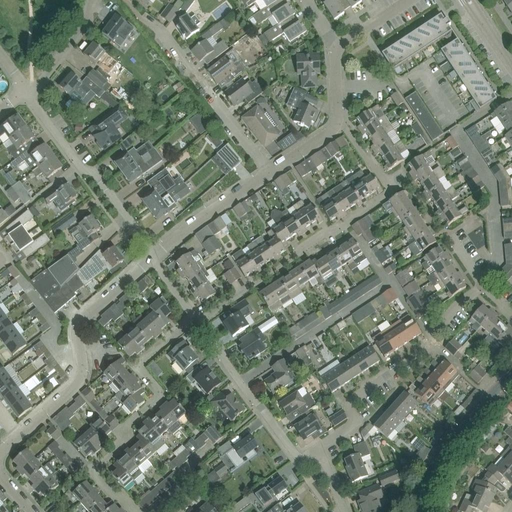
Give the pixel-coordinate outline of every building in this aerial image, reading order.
[(185,14),(194,2),(192,0),(187,0),(180,10),(185,14)] [(240,0),(246,8),(255,3),(261,11),(266,8),(267,8),(278,0),(240,0)] [(272,16),(278,25),(292,16),(293,16),(295,15),(288,5),(286,6),(282,0),(278,0),(267,8),(266,8),(261,11),(252,17),(258,26),(272,16)] [(345,0),(329,0),(323,4),(334,21),(344,14),(343,12),(350,7),(351,7),(345,0)] [(345,0),(351,7),(350,7),(352,9),(361,3),(360,1),(361,0),(345,0)] [(169,5),(167,9),(161,17),(170,24),(179,12),(169,5)] [(181,24),(176,28),(183,36),(182,37),(183,39),(184,38),(186,41),(199,31),(196,27),(200,24),(195,16),(190,20),(187,15),(179,21),(181,24)] [(116,16),(102,34),(120,48),(119,48),(120,48),(120,47),(133,30),(134,30),(116,16)] [(290,43),(298,38),(306,32),(300,22),(298,24),(293,16),(292,16),(278,25),(264,34),(269,43),(284,34),(290,43)] [(429,20),(441,39),(452,32),(448,27),(451,25),(447,20),(444,21),(441,16),(436,19),(434,17),(429,20)] [(420,29),(431,46),(441,39),(429,20),(424,23),(426,26),(420,29)] [(220,23),(209,31),(213,37),(224,28),(220,23)] [(415,29),(409,33),(422,52),(431,46),(420,29),(416,32),(415,29)] [(422,52),(409,33),(405,36),(406,38),(401,42),(412,58),(422,52)] [(213,37),(217,43),(222,40),(218,34),(213,37)] [(206,41),(199,45),(191,51),(200,63),(203,60),(207,66),(215,60),(228,49),(222,41),(212,49),(206,41)] [(448,62),(467,50),(463,44),(461,46),(457,41),(441,52),(448,62)] [(390,46),(402,65),(412,58),(401,42),(397,44),(395,42),(390,46)] [(94,43),(83,56),(90,61),(87,65),(86,65),(86,66),(91,70),(85,77),(99,88),(104,92),(110,84),(108,83),(116,74),(109,68),(113,62),(113,63),(115,61),(94,43)] [(382,54),(385,59),(393,71),(402,65),(390,46),(385,49),(387,51),(382,54)] [(454,72),(471,61),(467,56),(470,54),(467,50),(448,62),(454,72)] [(303,88),(316,87),(316,74),(320,73),(318,55),(296,57),(298,75),(302,74),(303,88)] [(226,58),(215,66),(207,72),(217,85),(224,79),(228,84),(231,82),(247,70),(241,62),(234,68),(226,58)] [(460,82),(479,69),(476,64),(473,65),(471,61),(454,72),(460,82)] [(479,69),(460,82),(467,91),(483,80),(480,75),(482,74),(479,69)] [(70,97),(70,96),(79,105),(91,91),(70,72),(58,86),(70,97)] [(95,94),(99,88),(85,77),(81,82),(91,91),(95,94)] [(244,99),(248,104),(264,93),(255,81),(252,84),(250,81),(245,85),(242,80),(235,86),(232,88),(229,91),(224,94),(228,100),(228,101),(229,102),(230,102),(234,107),(244,99)] [(470,103),(492,88),(489,83),(486,85),(483,80),(467,91),(473,101),(469,103),(470,103)] [(232,88),(235,86),(232,82),(231,82),(228,84),(225,87),(229,91),(232,88)] [(95,94),(94,95),(99,99),(104,92),(99,88),(95,94)] [(476,113),(496,100),(493,95),(495,93),(492,88),(470,103),(476,113)] [(298,112),(297,113),(293,122),(298,124),(297,125),(303,128),(303,127),(308,129),(311,122),(314,123),(318,112),(302,104),(307,94),(294,89),(291,96),(297,99),(293,109),(298,112)] [(104,92),(101,97),(115,109),(119,106),(120,106),(104,92)] [(398,107),(403,103),(397,93),(391,97),(398,107)] [(439,138),(443,135),(415,93),(405,100),(432,142),(437,139),(439,138)] [(510,102),(490,116),(493,120),(496,118),(501,124),(511,116),(511,110),(511,109),(511,108),(511,106),(510,104),(511,103),(510,102)] [(103,148),(104,150),(114,143),(113,142),(114,141),(115,142),(119,139),(118,138),(120,137),(111,126),(118,120),(120,122),(127,117),(119,106),(92,127),(96,133),(93,135),(98,142),(97,142),(102,149),(103,148)] [(377,106),(356,120),(361,126),(358,128),(360,132),(378,120),(374,115),(380,111),(377,106)] [(263,116),(258,109),(257,108),(243,119),(264,147),(279,136),(277,135),(274,130),(276,129),(279,127),(268,112),(265,114),(263,116)] [(198,113),(189,121),(200,135),(209,128),(198,113)] [(0,138),(5,134),(10,140),(26,127),(18,116),(0,129),(0,138)] [(384,116),(378,120),(360,132),(363,136),(366,134),(370,140),(391,126),(384,116)] [(511,116),(501,124),(505,131),(501,133),(504,137),(511,131),(511,116)] [(391,126),(370,140),(374,146),(371,148),(373,152),(391,140),(387,135),(393,130),(394,130),(400,126),(397,122),(391,126)] [(475,126),(465,132),(469,138),(479,131),(475,126)] [(34,138),(26,127),(10,140),(14,145),(8,150),(15,160),(16,160),(27,151),(24,146),(34,138)] [(277,144),(282,152),(303,137),(298,130),(277,144)] [(130,137),(118,147),(119,147),(119,146),(124,152),(135,144),(130,137)] [(348,147),(342,137),(335,142),(342,152),(348,147)] [(453,150),(458,147),(451,137),(446,140),(453,150)] [(373,152),(376,156),(379,154),(383,160),(404,146),(401,142),(394,146),(391,140),(373,152)] [(149,141),(142,147),(136,151),(134,148),(127,154),(126,153),(114,162),(122,174),(148,155),(155,149),(149,141)] [(335,142),(325,148),(332,159),(342,152),(335,142)] [(486,142),(484,143),(476,148),(479,154),(489,147),(486,142)] [(228,145),(216,155),(231,171),(242,162),(228,145)] [(16,160),(10,164),(14,169),(19,165),(24,161),(25,161),(29,167),(28,167),(33,172),(53,157),(45,146),(42,148),(33,155),(29,150),(27,151),(16,160)] [(404,146),(383,160),(387,166),(384,168),(387,172),(411,156),(404,146)] [(493,153),(489,147),(479,154),(483,160),(493,153)] [(325,148),(315,155),(322,165),(332,159),(325,148)] [(148,155),(122,174),(130,184),(142,175),(143,175),(163,160),(155,150),(155,149),(148,155)] [(409,173),(411,177),(428,166),(435,162),(431,157),(432,156),(429,152),(408,165),(412,171),(409,173)] [(316,169),(322,165),(315,155),(305,161),(313,173),(317,170),(316,169)] [(62,168),(53,157),(33,172),(36,177),(42,172),(47,179),(62,168)] [(465,157),(456,162),(459,167),(468,162),(465,157)] [(313,173),(305,161),(295,168),(301,178),(311,172),(312,174),(313,173)] [(490,170),(494,176),(504,169),(500,163),(490,170)] [(428,166),(411,177),(414,182),(417,180),(421,185),(442,172),(439,167),(432,172),(428,166)] [(471,167),(463,172),(463,173),(461,174),(464,178),(468,184),(478,177),(471,167)] [(510,179),(504,169),(494,176),(499,183),(510,179)] [(290,171),(280,178),(287,188),(296,181),(290,171)] [(361,171),(356,174),(370,195),(376,191),(378,194),(382,191),(371,175),(366,179),(361,171)] [(445,176),(442,172),(421,185),(425,191),(422,193),(425,197),(441,186),(438,181),(445,176)] [(149,194),(141,200),(149,211),(184,184),(179,178),(174,181),(173,183),(168,177),(166,178),(161,173),(147,183),(151,189),(147,192),(149,194)] [(347,181),(351,187),(362,204),(366,202),(364,199),(370,195),(356,174),(347,181)] [(468,184),(471,189),(481,182),(478,177),(468,184)] [(280,178),(274,182),(280,190),(281,192),(287,188),(280,178)] [(499,183),(499,191),(511,190),(510,179),(499,183)] [(485,187),(481,182),(471,189),(474,194),(485,187)] [(12,188),(20,199),(25,195),(17,184),(12,188)] [(55,190),(43,198),(48,205),(53,202),(55,205),(54,206),(56,209),(57,208),(61,212),(67,208),(75,202),(74,200),(77,197),(68,184),(57,193),(55,190)] [(184,184),(149,211),(157,222),(171,211),(177,207),(174,204),(190,192),(184,184)] [(336,187),(350,208),(356,204),(358,207),(362,204),(351,187),(346,191),(341,184),(336,187)] [(445,192),(441,186),(425,197),(428,202),(431,200),(434,205),(455,192),(452,187),(445,192)] [(344,212),(350,208),(336,187),(332,190),(336,197),(331,201),(342,218),(346,215),(344,212)] [(6,192),(8,195),(14,203),(20,199),(12,188),(6,192)] [(511,199),(511,197),(511,190),(499,191),(500,200),(511,199)] [(389,202),(382,206),(386,212),(390,209),(393,213),(409,203),(405,197),(408,195),(405,191),(389,202)] [(458,196),(455,192),(434,205),(438,211),(435,213),(438,217),(454,206),(451,201),(458,196)] [(326,193),(316,200),(330,222),(336,218),(338,221),(342,218),(331,201),(326,193)] [(511,206),(511,199),(500,200),(501,207),(511,206)] [(301,200),(297,203),(311,225),(317,221),(319,224),(323,221),(311,203),(306,207),(301,200)] [(305,229),(311,225),(297,203),(292,206),(296,213),(291,216),(303,234),(307,232),(305,229)] [(413,209),(409,203),(393,213),(396,218),(398,216),(402,222),(418,211),(416,207),(413,209)] [(10,217),(17,211),(12,205),(4,211),(10,217)] [(240,219),(241,218),(247,215),(240,205),(234,209),(240,219)] [(454,206),(438,217),(441,222),(444,220),(448,226),(469,212),(465,207),(458,212),(454,206)] [(29,210),(6,229),(10,235),(5,239),(11,247),(28,235),(23,227),(35,219),(31,213),(29,210)] [(406,227),(403,229),(406,233),(422,223),(418,217),(421,215),(418,211),(402,222),(406,227)] [(272,213),(271,218),(276,226),(271,230),(283,247),(287,245),(285,242),(291,238),(274,212),(272,213)] [(299,237),(303,234),(291,216),(286,220),(281,213),(275,212),(274,212),(291,238),(297,234),(299,237)] [(72,214),(51,228),(56,236),(77,221),(72,214)] [(95,222),(91,217),(83,222),(79,225),(79,226),(70,233),(74,238),(79,234),(84,240),(76,246),(77,247),(70,253),(75,260),(82,254),(81,252),(99,239),(97,236),(96,237),(94,234),(101,229),(100,228),(101,227),(101,226),(98,221),(96,221),(95,222)] [(220,218),(213,222),(207,227),(214,236),(220,232),(227,228),(220,218)] [(511,218),(502,220),(503,226),(511,225),(511,218)] [(362,220),(357,223),(363,233),(368,229),(362,220)] [(375,240),(368,229),(363,233),(357,223),(351,227),(358,237),(362,234),(368,245),(375,240)] [(426,229),(422,223),(406,233),(409,238),(412,236),(415,242),(432,231),(429,227),(426,229)] [(511,232),(511,225),(503,226),(503,233),(511,232)] [(283,248),(283,247),(271,230),(266,233),(271,240),(266,244),(277,261),(281,258),(279,255),(285,251),(283,248)] [(410,246),(408,247),(414,258),(420,254),(436,243),(432,237),(435,235),(432,231),(415,242),(410,246)] [(34,243),(28,235),(11,247),(16,255),(22,252),(26,258),(50,241),(46,234),(34,243)] [(202,245),(208,255),(221,247),(214,237),(202,245)] [(273,264),(277,261),(266,244),(261,237),(251,243),(265,265),(271,261),(273,264)] [(349,243),(343,247),(355,265),(356,267),(360,264),(359,263),(366,259),(362,253),(351,237),(347,240),(349,243)] [(246,257),(257,274),(261,272),(259,269),(265,265),(251,243),(246,246),(251,253),(246,257)] [(357,268),(355,265),(343,247),(337,251),(335,248),(331,250),(342,267),(347,263),(351,268),(353,271),(357,268)] [(80,270),(79,270),(75,274),(83,283),(105,266),(109,272),(124,261),(114,248),(103,255),(100,251),(80,270)] [(375,255),(378,260),(381,265),(392,258),(385,248),(379,252),(375,255)] [(439,248),(423,258),(426,262),(421,265),(425,271),(432,267),(448,256),(446,252),(443,254),(439,248)] [(236,254),(230,257),(239,270),(241,272),(244,278),(251,274),(253,277),(257,274),(246,257),(241,250),(236,254)] [(329,256),(323,260),(334,275),(338,272),(336,270),(342,267),(331,250),(327,253),(329,256)] [(177,271),(178,272),(179,275),(196,264),(200,261),(201,260),(198,255),(196,256),(193,252),(176,263),(180,269),(177,271)] [(45,302),(65,283),(75,274),(79,270),(68,254),(60,260),(43,272),(29,283),(45,302)] [(435,273),(433,274),(428,277),(431,282),(452,268),(448,262),(451,260),(448,256),(432,267),(435,273)] [(229,260),(224,263),(229,271),(236,281),(241,278),(235,270),(234,268),(229,260)] [(315,261),(311,263),(324,283),(327,288),(335,283),(335,284),(338,282),(336,278),(334,275),(323,260),(317,264),(315,261)] [(200,261),(196,264),(179,275),(182,279),(185,277),(189,283),(205,272),(206,271),(203,267),(200,261)] [(302,262),(298,265),(303,272),(309,282),(314,278),(318,283),(320,286),(324,283),(311,263),(310,261),(304,265),(302,262)] [(296,271),(289,275),(300,290),(305,287),(303,285),(309,282),(298,265),(294,268),(296,271)] [(511,277),(511,276),(511,267),(506,265),(503,269),(511,277)] [(17,272),(12,266),(7,270),(10,273),(15,280),(19,276),(17,272)] [(436,279),(431,282),(434,287),(438,284),(442,289),(445,287),(462,276),(459,272),(458,272),(456,274),(455,272),(452,268),(436,279)] [(506,283),(511,277),(503,269),(497,275),(506,283)] [(406,270),(395,277),(402,287),(412,280),(406,270)] [(209,276),(207,272),(206,271),(189,283),(193,289),(190,291),(193,295),(209,284),(206,278),(209,276)] [(227,272),(224,275),(230,285),(231,285),(236,281),(229,271),(227,272)] [(84,285),(83,283),(75,274),(65,283),(75,297),(76,296),(74,294),(84,285)] [(282,276),(278,278),(289,295),(292,300),(302,293),(301,292),(300,290),(289,275),(284,279),(282,276)] [(371,278),(377,287),(382,283),(376,275),(371,278)] [(142,281),(148,288),(153,284),(147,276),(142,281)] [(447,294),(450,299),(466,288),(461,282),(464,280),(462,276),(445,287),(448,293),(447,294)] [(276,284),(270,288),(280,303),(282,306),(292,300),(289,295),(278,278),(274,281),(276,284)] [(371,278),(366,282),(372,290),(377,287),(371,278)] [(13,288),(18,284),(15,280),(10,283),(13,288)] [(138,287),(134,291),(139,296),(148,288),(142,281),(137,285),(138,287)] [(367,293),(372,290),(366,282),(364,283),(361,285),(367,293)] [(414,282),(403,289),(409,297),(419,290),(414,282)] [(75,297),(65,283),(45,302),(54,314),(75,297)] [(213,289),(209,284),(193,295),(196,299),(199,297),(203,304),(220,292),(216,287),(213,289)] [(361,285),(356,288),(362,297),(367,293),(361,285)] [(262,289),(257,292),(263,300),(268,308),(272,313),(282,306),(280,303),(270,288),(264,292),(262,289)] [(357,300),(362,297),(356,288),(351,292),(357,300)] [(389,305),(398,299),(391,289),(382,295),(389,305)] [(139,296),(134,291),(131,294),(135,299),(139,296)] [(410,299),(407,302),(412,309),(419,319),(424,316),(417,306),(422,302),(426,300),(421,293),(414,297),(410,299)] [(21,298),(24,302),(29,299),(26,294),(21,298)] [(154,313),(166,326),(170,323),(166,318),(171,314),(165,307),(168,305),(168,303),(167,303),(163,298),(162,298),(154,305),(150,309),(154,313)] [(336,301),(342,310),(347,307),(341,298),(336,301)] [(29,299),(24,302),(28,307),(33,304),(29,299)] [(377,299),(373,301),(377,308),(381,306),(377,299)] [(235,316),(223,323),(233,338),(249,327),(244,319),(254,313),(245,300),(231,309),(235,316)] [(342,310),(336,301),(332,304),(337,313),(342,310)] [(377,308),(373,301),(369,303),(374,310),(377,308)] [(417,306),(424,316),(429,312),(422,302),(417,306)] [(120,303),(116,306),(121,312),(125,308),(120,303)] [(337,313),(332,304),(326,308),(332,316),(337,313)] [(124,315),(121,312),(116,306),(115,305),(111,308),(106,312),(112,320),(115,322),(124,315)] [(476,322),(480,327),(494,312),(490,309),(488,312),(482,306),(470,321),(474,324),(476,322)] [(355,321),(362,316),(359,311),(352,315),(355,321)] [(98,322),(103,328),(112,320),(106,312),(101,317),(102,319),(98,322)] [(497,315),(494,312),(480,327),(485,331),(484,333),(488,337),(500,323),(495,318),(497,315)] [(39,322),(43,318),(40,313),(35,317),(39,322)] [(154,313),(145,321),(159,336),(163,333),(161,331),(166,326),(154,313)] [(310,316),(317,326),(322,323),(319,319),(315,313),(310,316)] [(409,315),(399,321),(412,340),(421,334),(409,315)] [(0,320),(0,335),(12,326),(5,317),(0,320)] [(274,317),(258,328),(262,334),(279,323),(274,317)] [(43,318),(39,322),(42,326),(47,323),(43,318)] [(155,340),(159,336),(145,321),(136,329),(148,342),(153,337),(155,340)] [(399,321),(390,327),(403,346),(412,340),(399,321)] [(300,323),(295,326),(302,336),(307,333),(300,323)] [(500,323),(488,337),(491,340),(493,338),(498,343),(511,328),(508,325),(505,328),(500,323)] [(0,335),(0,338),(6,346),(20,336),(12,326),(0,335)] [(297,339),(302,336),(295,326),(291,329),(297,339)] [(390,327),(381,333),(394,352),(403,346),(390,327)] [(511,328),(498,343),(503,347),(501,349),(506,353),(511,346),(511,328)] [(136,329),(127,337),(141,352),(145,349),(143,347),(148,342),(136,329)] [(246,344),(243,346),(240,348),(249,362),(254,359),(254,360),(256,359),(255,357),(265,351),(261,344),(265,341),(262,336),(261,335),(257,329),(248,335),(240,340),(240,341),(243,339),(246,344)] [(297,339),(291,329),(284,333),(291,343),(297,339)] [(385,358),(394,352),(381,333),(372,339),(385,358)] [(20,336),(6,346),(13,356),(27,346),(20,336)] [(137,356),(141,352),(127,337),(118,345),(130,358),(135,353),(137,356)] [(445,349),(449,352),(454,357),(462,348),(453,340),(445,349)] [(191,346),(189,348),(184,342),(168,356),(175,363),(177,362),(189,375),(194,370),(192,368),(198,362),(197,360),(199,358),(193,352),(191,353),(188,350),(191,347),(191,346)] [(462,348),(454,357),(458,361),(472,346),(467,342),(462,348)] [(40,350),(43,355),(48,351),(45,346),(40,350)] [(370,347),(360,354),(370,368),(379,362),(370,347)] [(301,360),(307,356),(305,354),(302,348),(296,352),(301,360)] [(52,356),(48,351),(43,355),(47,360),(52,356)] [(360,374),(370,368),(360,354),(351,360),(360,374)] [(104,374),(112,383),(125,372),(121,366),(125,362),(122,358),(104,374)] [(360,374),(351,360),(341,366),(351,381),(360,374)] [(289,370),(283,361),(272,368),(276,374),(265,382),(273,394),(290,383),(284,373),(289,370)] [(430,364),(437,370),(452,383),(459,375),(444,362),(440,366),(434,361),(430,364)] [(153,362),(148,367),(151,370),(156,366),(153,362)] [(54,369),(58,374),(62,370),(59,366),(54,369)] [(351,381),(341,366),(331,373),(341,387),(351,381)] [(478,366),(473,371),(482,379),(487,375),(478,366)] [(197,368),(194,370),(189,375),(186,378),(191,384),(195,380),(208,395),(221,384),(208,369),(202,373),(197,368)] [(423,372),(429,378),(444,392),(452,383),(437,370),(433,374),(426,369),(423,372)] [(0,371),(0,386),(10,379),(3,370),(0,371)] [(69,379),(62,370),(58,374),(61,379),(58,381),(61,386),(69,379)] [(478,384),(482,379),(473,371),(472,373),(469,376),(478,384)] [(130,377),(125,372),(112,383),(120,392),(135,378),(132,375),(130,377)] [(322,379),(331,393),(341,387),(331,373),(322,379)] [(419,377),(416,380),(438,399),(444,392),(429,378),(425,382),(419,377)] [(139,382),(135,378),(120,392),(115,396),(123,405),(141,389),(137,384),(139,382)] [(17,389),(10,379),(0,386),(0,393),(4,399),(17,389)] [(409,388),(430,407),(438,399),(416,380),(422,386),(418,390),(412,385),(409,388)] [(24,399),(17,389),(4,399),(11,408),(24,399)] [(81,394),(89,403),(93,400),(95,398),(87,389),(81,394)] [(145,393),(141,389),(123,405),(131,414),(145,403),(140,397),(145,393)] [(476,390),(468,398),(472,401),(479,393),(476,390)] [(301,399),(297,392),(279,404),(288,416),(297,410),(301,416),(316,406),(309,394),(301,399)] [(397,401),(410,413),(417,404),(405,393),(397,401)] [(222,394),(214,401),(211,404),(216,410),(218,407),(231,422),(244,410),(231,395),(226,400),(222,394)] [(76,403),(72,406),(77,412),(86,403),(80,396),(74,401),(76,403)] [(472,401),(468,398),(461,406),(465,409),(472,401)] [(32,409),(26,401),(24,399),(11,408),(18,419),(32,409)] [(99,407),(93,400),(89,403),(96,410),(99,407)] [(163,406),(177,422),(186,414),(175,400),(169,405),(167,403),(163,406)] [(410,413),(397,401),(389,410),(402,422),(410,413)] [(77,412),(72,406),(68,409),(67,408),(61,412),(68,419),(69,421),(74,416),(73,415),(77,412)] [(161,412),(156,416),(168,430),(173,435),(182,428),(177,422),(163,406),(159,409),(161,412)] [(465,409),(461,406),(455,412),(459,416),(465,409)] [(329,419),(334,427),(348,419),(342,410),(329,419)] [(389,410),(381,419),(394,430),(402,422),(389,410)] [(99,414),(101,417),(105,421),(111,416),(109,418),(102,411),(99,414)] [(312,416),(309,411),(302,415),(305,420),(311,416),(312,416)] [(59,427),(68,419),(61,412),(52,420),(59,427)] [(320,437),(323,435),(327,432),(315,414),(295,427),(304,441),(316,432),(320,437)] [(111,416),(105,421),(108,424),(113,430),(119,425),(111,416)] [(149,419),(146,422),(159,437),(168,430),(156,416),(151,421),(149,419)] [(99,418),(90,427),(92,429),(104,443),(108,439),(106,437),(113,430),(108,424),(106,426),(99,418)] [(394,430),(381,419),(374,427),(378,431),(381,434),(387,439),(394,430)] [(138,433),(140,435),(149,445),(156,453),(165,445),(159,437),(145,422),(141,426),(143,428),(138,433)] [(369,423),(364,429),(371,435),(372,437),(378,431),(374,427),(369,423)] [(203,433),(204,434),(208,439),(214,445),(222,438),(212,426),(203,433)] [(47,432),(55,441),(55,442),(55,441),(61,436),(53,427),(47,432)] [(92,429),(83,437),(97,453),(101,449),(99,447),(104,443),(92,429)] [(361,433),(365,442),(371,435),(364,429),(361,433)] [(440,430),(435,436),(439,439),(444,432),(440,430)] [(200,437),(194,442),(201,449),(206,445),(205,443),(208,439),(204,434),(200,437)] [(140,435),(136,438),(140,442),(135,447),(147,460),(156,453),(149,445),(140,435)] [(434,446),(439,439),(435,436),(430,443),(434,446)] [(93,456),(97,453),(83,437),(74,445),(86,458),(91,454),(93,456)] [(245,456),(248,460),(256,455),(253,451),(257,447),(258,448),(258,447),(257,445),(258,445),(255,441),(254,442),(250,437),(234,449),(229,442),(217,451),(222,457),(226,454),(227,455),(233,463),(240,458),(241,459),(241,460),(242,459),(245,456)] [(418,438),(412,445),(420,452),(426,445),(418,438)] [(511,440),(509,438),(505,442),(510,446),(508,448),(509,448),(501,457),(506,462),(511,467),(511,440)] [(196,454),(201,449),(194,442),(189,446),(186,450),(190,455),(194,452),(196,454)] [(361,459),(370,455),(369,452),(365,442),(353,447),(356,455),(345,460),(347,467),(346,468),(352,483),(368,477),(361,459)] [(480,449),(484,452),(486,452),(490,448),(485,444),(480,449)] [(128,449),(124,453),(138,468),(143,474),(152,466),(147,460),(135,447),(130,452),(128,449)] [(58,448),(52,453),(56,457),(61,452),(58,448)] [(427,448),(422,455),(426,458),(430,450),(427,448)] [(19,474),(35,460),(27,450),(13,462),(18,467),(16,469),(19,474)] [(177,457),(183,465),(188,460),(187,459),(190,455),(186,450),(182,453),(177,457)] [(61,452),(56,457),(59,461),(64,456),(61,452)] [(122,458),(117,463),(128,476),(133,481),(133,482),(143,474),(138,468),(124,453),(120,456),(122,458)] [(422,465),(426,458),(422,455),(418,463),(422,465)] [(171,462),(168,466),(172,471),(176,468),(178,470),(183,465),(177,457),(171,462)] [(29,481),(43,469),(35,460),(19,474),(22,477),(25,475),(29,481)] [(488,473),(498,481),(498,482),(502,477),(511,485),(511,467),(506,462),(498,471),(492,466),(487,471),(488,473)] [(117,471),(112,475),(124,489),(133,481),(128,476),(117,463),(113,466),(117,471)] [(214,471),(219,477),(228,471),(223,464),(214,471)] [(417,470),(414,465),(408,467),(398,471),(400,477),(417,470)] [(74,466),(68,471),(72,475),(77,470),(74,466)] [(43,469),(29,481),(34,485),(31,487),(35,491),(51,477),(43,469)] [(165,480),(171,488),(180,480),(174,472),(165,480)] [(379,479),(382,486),(399,480),(396,472),(379,479)] [(474,491),(473,493),(492,502),(495,495),(493,495),(494,493),(495,493),(497,490),(492,487),(498,481),(488,473),(484,477),(485,478),(481,482),(479,481),(476,480),(471,490),(474,491)] [(59,487),(51,477),(35,491),(38,495),(41,493),(45,498),(59,487)] [(272,499),(280,494),(288,488),(280,478),(265,489),(255,496),(263,508),(273,501),(272,499)] [(72,494),(81,504),(96,490),(93,486),(91,488),(86,483),(72,494)] [(159,485),(155,488),(160,494),(164,490),(159,485)] [(383,497),(378,486),(358,494),(362,501),(358,503),(361,511),(380,511),(377,505),(379,504),(377,500),(383,497)] [(145,494),(153,504),(158,499),(157,497),(160,494),(155,488),(152,492),(151,492),(150,490),(145,494)] [(100,493),(96,490),(81,504),(87,511),(89,511),(102,501),(97,495),(100,493)] [(487,511),(492,502),(473,493),(468,503),(464,501),(463,503),(459,511),(470,511),(472,509),(473,509),(472,510),(472,511),(487,511)] [(141,501),(137,504),(142,510),(146,506),(148,508),(153,504),(145,494),(139,499),(141,501)] [(238,511),(250,504),(246,498),(231,509),(232,511),(238,511)] [(102,501),(89,511),(106,511),(114,506),(114,505),(111,502),(106,506),(102,501)] [(215,511),(208,503),(199,511),(215,511)]
